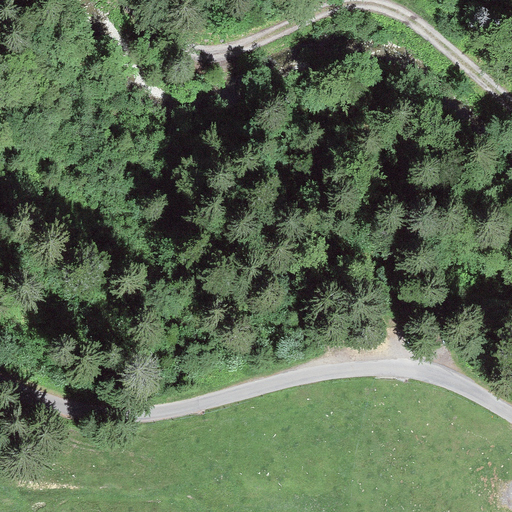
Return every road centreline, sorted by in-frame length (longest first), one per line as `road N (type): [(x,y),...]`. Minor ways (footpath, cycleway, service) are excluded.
road 1 (unclassified): [(0,384),(44,404),(104,414),(341,369),(398,368),(511,412)]
road 2 (track): [(360,0),(221,50),(197,51),(125,0)]
road 3 (track): [(511,111),(406,15),(370,0)]
